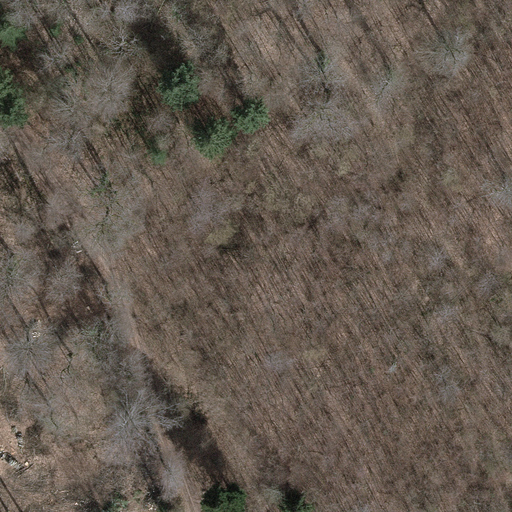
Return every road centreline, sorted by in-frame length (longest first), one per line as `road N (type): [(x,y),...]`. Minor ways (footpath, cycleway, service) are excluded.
road 1 (track): [(0,96),(127,335),(196,511)]
road 2 (track): [(356,0),(70,227)]
